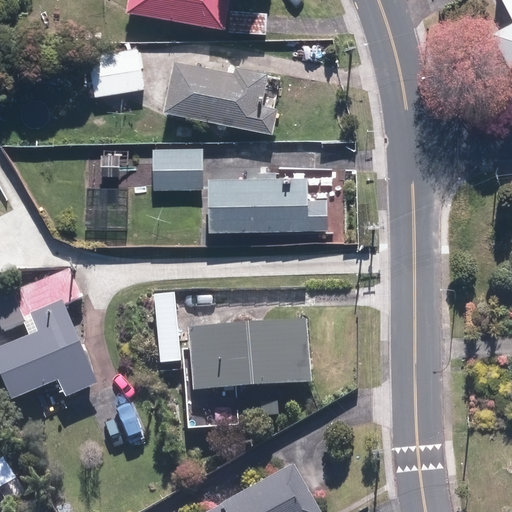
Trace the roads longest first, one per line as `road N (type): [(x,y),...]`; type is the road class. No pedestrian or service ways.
road 1 (residential): [(409,138),(425,511)]
road 2 (residential): [(378,0),(409,138)]
